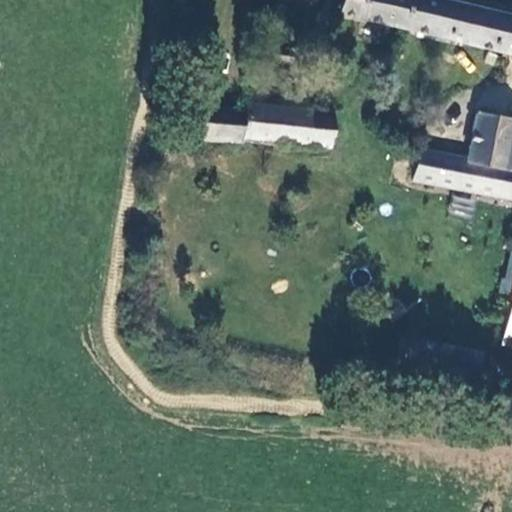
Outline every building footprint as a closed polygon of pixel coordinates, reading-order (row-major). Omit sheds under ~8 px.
[(511,21),(427,0),(333,0),(330,12),(511,57),(511,21)] [(194,108),(192,136),(330,143),(332,107),(306,106),(307,86),(240,83),(239,110),(194,108)] [(410,180),(511,199),(511,121),(474,114),(465,160),(416,150),(410,180)] [(451,195),(448,212),(472,217),(475,199),(451,195)] [(511,251),(502,309),(511,310),(511,321),(508,344),(511,345),(511,251)] [(484,352),(405,339),(400,370),(480,384),(484,352)]
